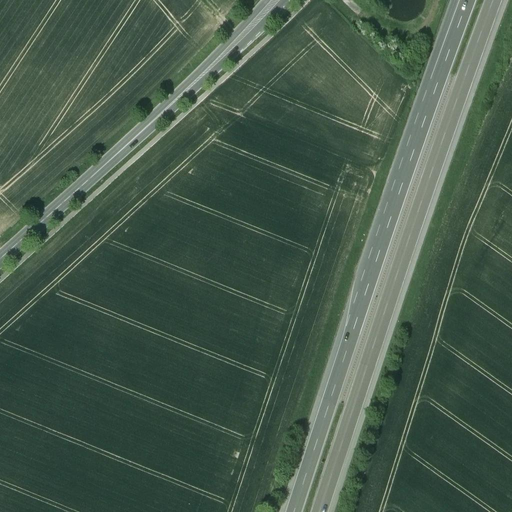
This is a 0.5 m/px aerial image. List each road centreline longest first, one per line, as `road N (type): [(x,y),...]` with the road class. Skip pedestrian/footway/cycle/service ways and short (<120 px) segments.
road 1 (motorway): [(321,511),(493,0)]
road 2 (motorway): [(450,45),(293,511)]
road 3 (secondary): [(277,0),(0,261)]
